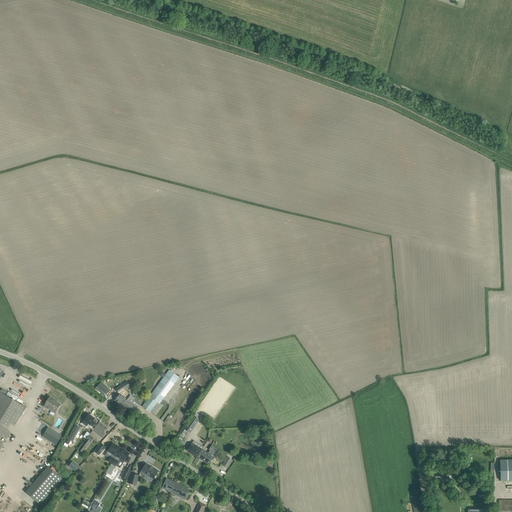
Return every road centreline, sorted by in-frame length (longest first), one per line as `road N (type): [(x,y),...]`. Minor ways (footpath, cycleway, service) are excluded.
road 1 (track): [(511,163),(378,98),(89,0)]
road 2 (unclassified): [(255,511),(81,395),(0,353)]
